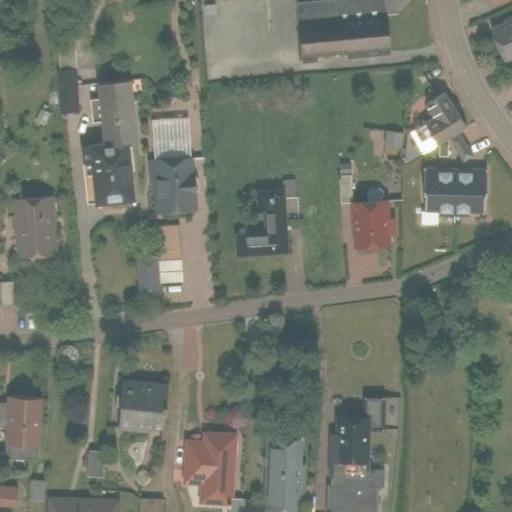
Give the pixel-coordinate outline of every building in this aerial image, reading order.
[(293,0),(296,20),(388,12),(387,0),(293,0)] [(388,12),(296,20),(299,62),(392,54),(388,12)] [(511,18),(489,29),(506,64),(511,61),(511,18)] [(60,45),(63,110),(82,109),(79,45),(60,45)] [(140,81),(101,85),(107,143),(97,144),(103,203),(142,199),(136,143),(146,142),(140,81)] [(465,129),(445,91),(405,113),(426,151),(465,129)] [(472,155),(460,134),(449,140),(462,161),(472,155)] [(393,148),(375,147),(374,162),(392,163),(393,148)] [(156,161),(160,216),(201,213),(198,158),(156,161)] [(341,204),(352,203),(350,164),(338,165),(341,204)] [(484,214),(485,169),(424,168),(423,194),(426,194),(426,213),(484,214)] [(283,182),(284,189),(284,198),(302,197),(301,180),(283,182)] [(284,189),(252,191),(253,207),(269,206),(271,234),(239,237),(240,256),(288,252),(284,198),(284,189)] [(19,260),(60,257),(55,197),(15,200),(19,260)] [(352,203),(355,248),(392,246),(389,201),(352,203)] [(181,225),(156,226),(157,256),(159,282),(184,280),(181,225)] [(157,256),(137,257),(139,299),(160,298),(159,282),(157,256)] [(0,280),(0,304),(18,304),(16,280),(0,280)] [(117,430),(165,431),(166,385),(118,384),(117,430)] [(43,449),(45,398),(13,397),(10,447),(43,449)] [(368,418),(368,431),(383,432),(383,397),(365,397),(364,418),(368,418)] [(364,418),(337,417),(336,461),(332,461),(331,485),(328,485),(327,511),(376,511),(377,489),(382,489),(382,468),(367,468),(368,431),(368,418),(364,418)] [(202,442),(187,441),(184,482),(203,483),(201,502),(230,503),(230,498),(234,434),(203,432),(202,442)] [(302,439),(266,439),(266,510),(296,510),(295,498),(307,498),(307,464),(302,464),(302,439)] [(93,448),(91,475),(106,476),(109,449),(93,448)] [(0,506),(21,507),(22,486),(0,485),(0,506)] [(143,496),(142,511),(165,511),(166,497),(143,496)] [(230,498),(230,503),(229,511),(241,511),(242,498),(230,498)]
